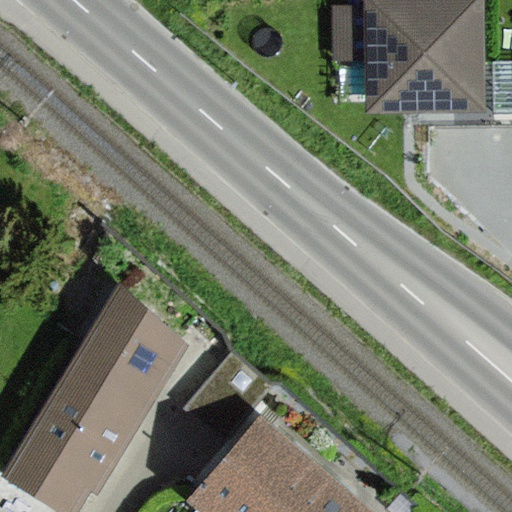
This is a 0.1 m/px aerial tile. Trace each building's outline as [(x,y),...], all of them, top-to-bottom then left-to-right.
[(477,57),(475,0),(360,0),(362,108),(478,106),(477,57)] [(511,56),(477,57),(478,106),(511,108),(511,56)] [(4,471),(64,511),(83,511),(199,340),(125,291),(4,471)] [(230,353),(180,407),(216,440),(266,385),(230,353)] [(182,503),(192,511),(276,511),(317,465),(259,414),(182,503)] [(372,511),(317,465),(276,511),(372,511)]
